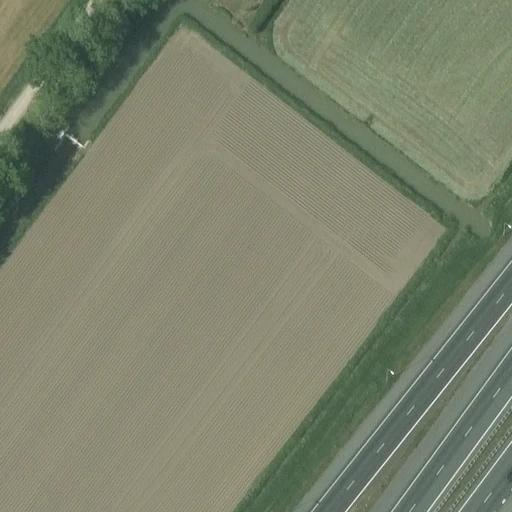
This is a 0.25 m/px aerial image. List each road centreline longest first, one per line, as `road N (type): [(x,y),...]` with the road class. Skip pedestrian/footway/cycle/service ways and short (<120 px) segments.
road 1 (motorway): [(511,282),(329,511)]
road 2 (unclassified): [(104,0),(0,143)]
road 3 (motorway): [(511,374),(410,511)]
